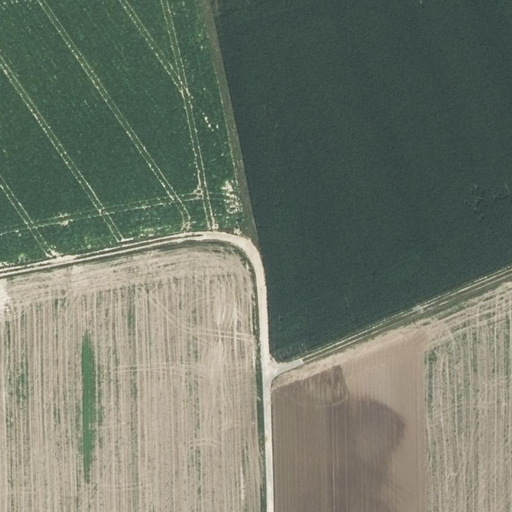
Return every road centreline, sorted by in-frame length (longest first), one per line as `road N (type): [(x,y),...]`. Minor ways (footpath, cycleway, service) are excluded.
road 1 (track): [(270,511),(257,258),(209,0)]
road 2 (track): [(257,258),(243,243),(205,237),(0,275)]
road 3 (track): [(511,272),(267,379)]
